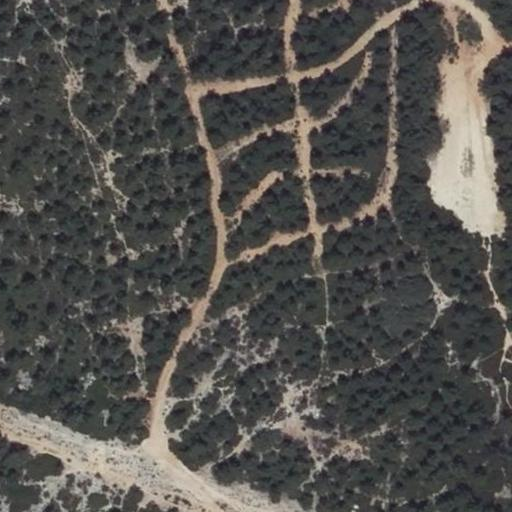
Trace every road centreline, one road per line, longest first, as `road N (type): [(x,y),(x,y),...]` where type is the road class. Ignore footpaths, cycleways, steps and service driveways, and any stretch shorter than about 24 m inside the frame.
road 1 (track): [(220,273),(217,195),(158,0)]
road 2 (track): [(187,86),(319,72),(344,62),(394,8),(413,0)]
